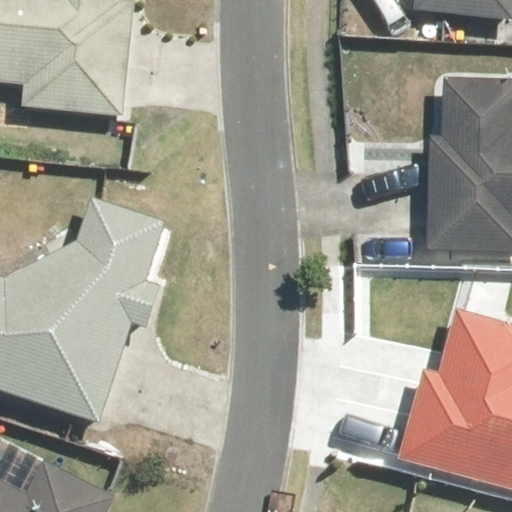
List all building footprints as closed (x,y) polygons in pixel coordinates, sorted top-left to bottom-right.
[(0,0),(0,75),(45,80),(44,98),(118,102),(122,0),(0,0)] [(511,0),(422,0),(421,15),(511,23),(511,0)] [(511,85),(447,85),(447,126),(432,126),(432,228),(433,228),(432,255),(511,256),(511,85)] [(128,353),(165,230),(97,210),(88,241),(14,280),(0,275),(0,391),(99,426),(126,353),(128,353)] [(511,328),(457,315),(451,337),(445,335),(408,461),(511,491),(511,328)] [(0,511),(121,511),(124,507),(45,467),(30,497),(0,481),(0,511)]
